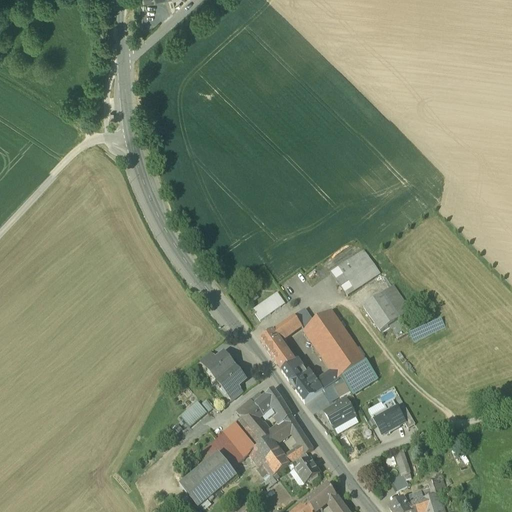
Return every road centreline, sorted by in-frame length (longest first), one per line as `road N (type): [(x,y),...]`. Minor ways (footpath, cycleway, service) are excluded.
road 1 (tertiary): [(123,59),(126,117),(147,193),(216,301)]
road 2 (tertiary): [(376,511),(216,301)]
road 3 (track): [(345,472),(387,448),(511,409)]
road 4 (track): [(131,142),(87,144),(0,233)]
